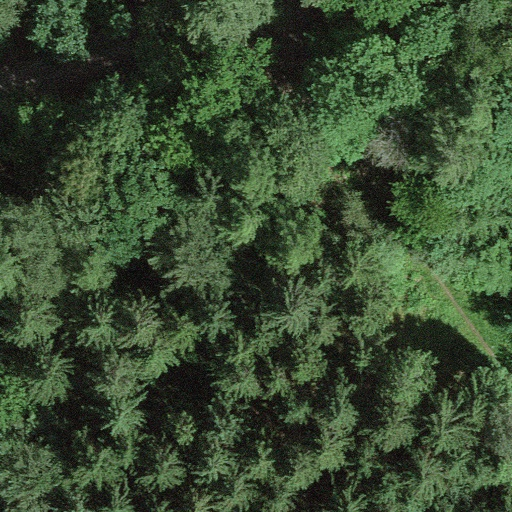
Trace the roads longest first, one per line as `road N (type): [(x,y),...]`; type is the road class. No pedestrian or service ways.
road 1 (track): [(275,0),(511,317)]
road 2 (track): [(199,0),(0,90)]
